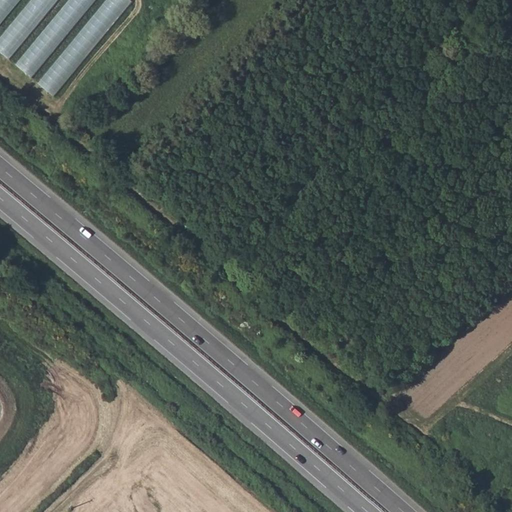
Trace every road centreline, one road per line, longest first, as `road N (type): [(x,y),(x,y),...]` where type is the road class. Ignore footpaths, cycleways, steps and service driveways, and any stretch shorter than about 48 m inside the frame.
road 1 (trunk): [(403,511),(0,167)]
road 2 (trunk): [(0,198),(367,511)]
